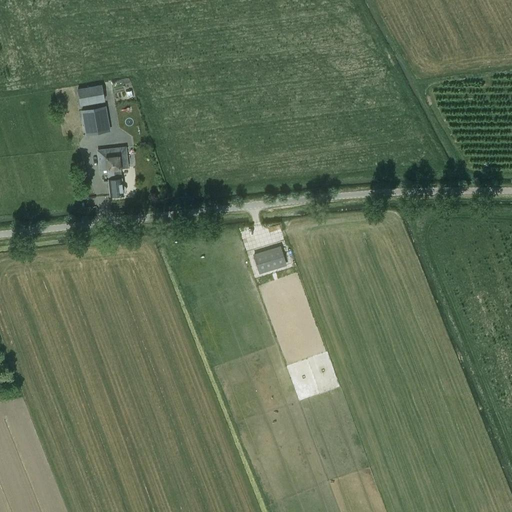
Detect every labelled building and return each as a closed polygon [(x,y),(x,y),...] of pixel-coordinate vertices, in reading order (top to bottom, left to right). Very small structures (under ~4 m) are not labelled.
[(105,100),(102,84),(77,89),(80,105),(105,100)] [(106,106),(82,110),(86,134),(110,129),(106,106)] [(99,170),(108,169),(110,196),(123,195),(120,168),(128,167),(126,146),(97,149),(99,170)] [(281,222),(265,224),(266,232),(282,230),(281,222)] [(280,248),(252,256),(257,272),(284,263),(280,248)]
